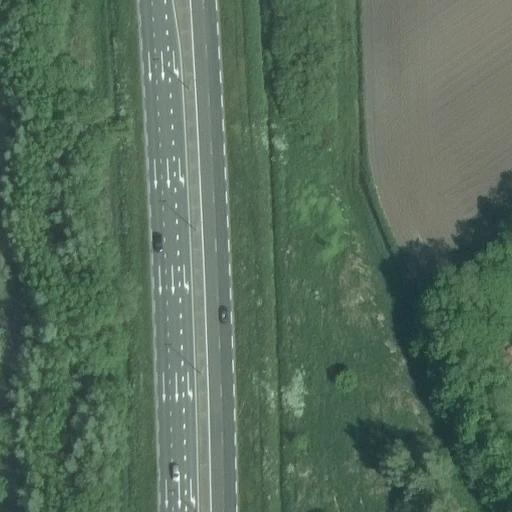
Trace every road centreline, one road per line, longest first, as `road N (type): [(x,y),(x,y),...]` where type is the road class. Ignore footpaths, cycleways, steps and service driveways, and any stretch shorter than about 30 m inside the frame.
road 1 (primary): [(226,511),(202,0)]
road 2 (primary): [(151,0),(169,511)]
